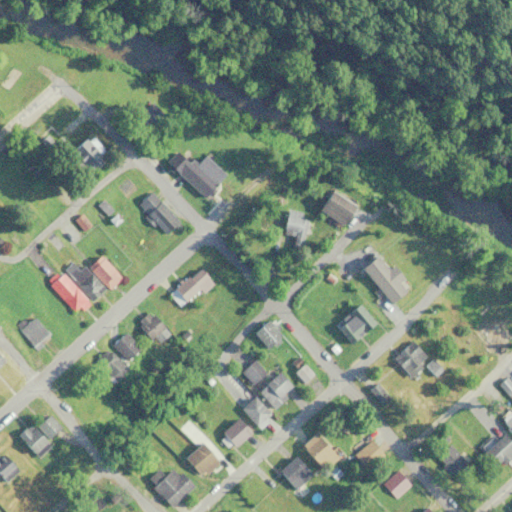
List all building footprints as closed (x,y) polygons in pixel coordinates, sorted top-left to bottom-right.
[(65,143),(47,128),(36,142),(54,156),(65,143)] [(100,154),(81,140),(65,160),(85,175),(100,154)] [(202,197),(222,175),(201,155),(192,165),(175,150),(164,162),(202,197)] [(178,220),(148,191),(135,204),(164,234),(178,220)] [(351,204),(326,191),(315,211),(340,225),(351,204)] [(286,244),(306,240),(300,210),(279,213),(286,244)] [(417,240),(434,262),(451,249),(434,227),(417,240)] [(118,277),(98,254),(86,264),(107,287),(118,277)] [(102,291),(74,259),(46,284),(72,312),(86,299),(89,303),(102,291)] [(173,302),(208,289),(201,271),(166,284),(173,302)] [(490,310),(474,294),(454,313),(470,329),(490,310)] [(369,320),(348,307),(339,321),(344,324),(337,334),(353,344),(369,320)] [(147,339),(161,327),(146,311),(132,323),(147,339)] [(47,333),(29,313),(14,326),(32,347),(47,333)] [(265,348),(281,334),(267,318),(251,333),(265,348)] [(493,347),(502,339),(491,326),(482,335),(493,347)] [(125,360),(137,349),(121,332),(109,343),(125,360)] [(409,378),(421,366),(417,363),(424,357),(408,340),(390,357),(409,378)] [(112,382),(124,369),(106,351),(93,364),(112,382)] [(310,376),(303,363),(293,368),(300,381),(310,376)] [(246,367),(241,371),(248,382),(260,373),(257,369),(250,374),(246,367)] [(272,408),(291,389),(274,372),(255,391),(272,408)] [(238,408),(255,427),(268,416),(252,397),(238,408)] [(499,416),(511,434),(511,409),(511,408),(499,416)] [(43,440),(57,429),(45,413),(16,435),(32,457),(47,446),(43,440)] [(233,447),(249,432),(234,417),(219,433),(233,447)] [(334,456),(312,433),(298,446),(321,469),(334,456)] [(511,451),(511,446),(499,433),(480,453),(495,468),(511,451)] [(364,468),(381,453),(369,439),(352,453),(364,468)] [(182,457),(200,478),(216,463),(198,443),(182,457)] [(464,462),(447,444),(433,457),(451,475),(464,462)] [(16,470),(0,453),(0,480),(2,483),(16,470)] [(276,471),(293,489),(309,473),(292,456),(276,471)] [(170,507),(191,486),(171,466),(150,487),(170,507)] [(394,497),(408,483),(394,469),(380,483),(394,497)]
